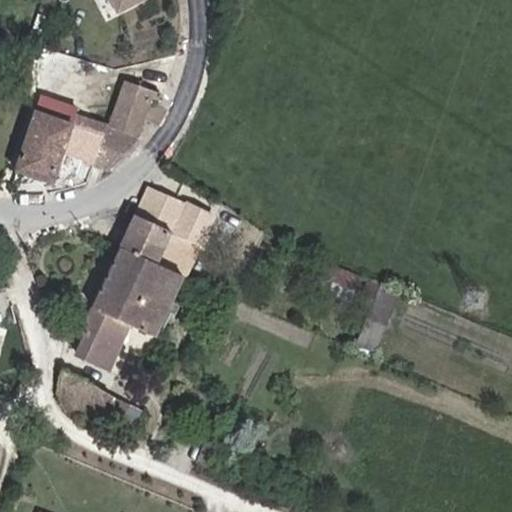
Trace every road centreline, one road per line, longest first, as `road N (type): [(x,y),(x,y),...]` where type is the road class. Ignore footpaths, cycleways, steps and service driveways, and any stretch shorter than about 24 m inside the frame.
road 1 (track): [(29,219),(24,287),(39,348),(34,395),(54,426),(260,511)]
road 2 (residential): [(196,0),(197,52),(183,95),(139,171),(111,197),(76,211),(29,219),(0,210)]
